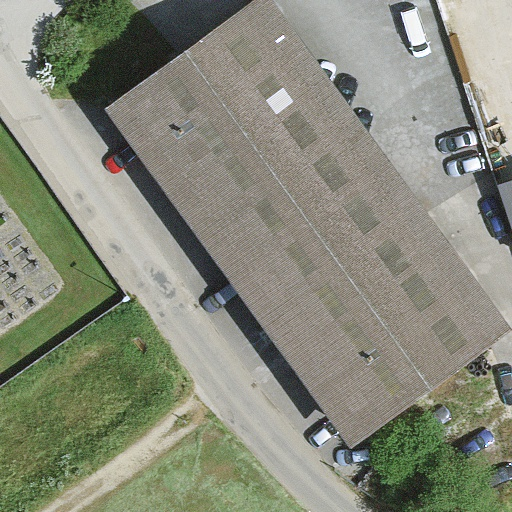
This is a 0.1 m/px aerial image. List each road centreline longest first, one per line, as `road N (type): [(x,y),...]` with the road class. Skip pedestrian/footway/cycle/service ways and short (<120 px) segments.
road 1 (residential): [(0,52),(236,402),(347,511)]
road 2 (unknown): [(359,0),(511,250)]
